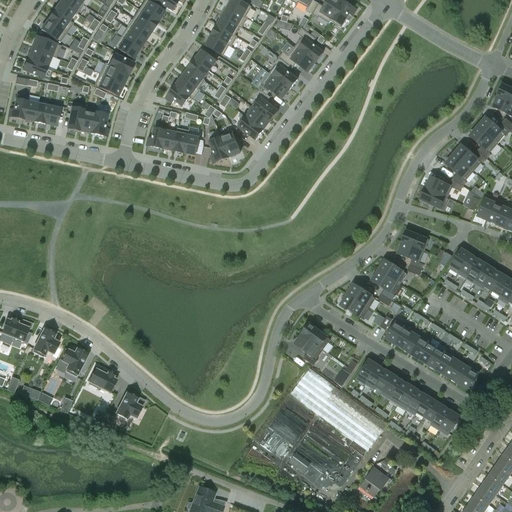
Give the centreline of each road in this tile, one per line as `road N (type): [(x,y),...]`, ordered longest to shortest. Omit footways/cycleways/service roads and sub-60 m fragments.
road 1 (residential): [(273,348),(251,406),(232,419),(203,421),(166,404),(76,330),(0,301)]
road 2 (residential): [(385,5),(244,183),(121,163)]
road 3 (residential): [(306,295),(389,231),(415,162),(473,108),(491,65)]
road 4 (residential): [(511,354),(473,407),(317,311),(306,295)]
road 5 (residential): [(202,0),(135,109),(121,163)]
road 6 (residential): [(121,163),(0,139)]
road 7 (residential): [(385,5),(491,65)]
road 8 (residential): [(442,511),(511,414)]
